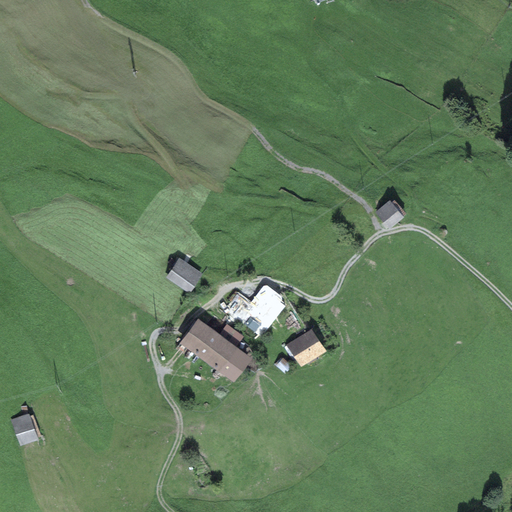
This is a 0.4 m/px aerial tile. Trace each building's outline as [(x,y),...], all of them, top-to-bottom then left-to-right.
[(390,200),(375,213),(389,230),(404,217),(390,200)] [(202,277),(180,262),(168,279),(190,294),(202,277)] [(236,294),(224,310),(261,337),(285,305),(264,290),(253,306),(236,294)] [(252,359),(198,320),(182,343),(235,382),(252,359)] [(311,330),(288,345),(301,364),(306,360),(308,363),(313,360),(312,358),(324,350),(311,330)] [(278,365),(285,372),(290,366),(283,359),(278,365)] [(29,416),(14,421),(23,448),(38,442),(29,416)]
